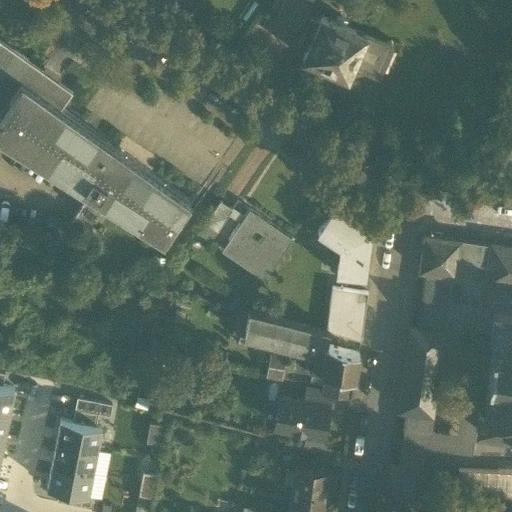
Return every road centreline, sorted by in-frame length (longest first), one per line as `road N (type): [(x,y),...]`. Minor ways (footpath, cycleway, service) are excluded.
road 1 (residential): [(103,0),(406,209)]
road 2 (residential): [(406,209),(363,511)]
road 3 (residential): [(15,511),(39,390)]
